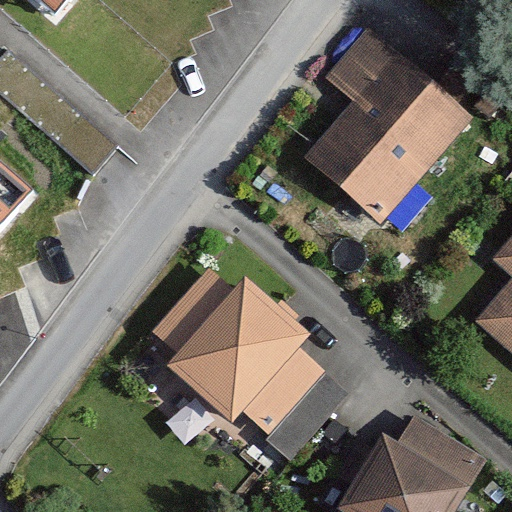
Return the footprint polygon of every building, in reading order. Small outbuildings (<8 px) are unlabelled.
[(71,0),(32,0),(54,19),(71,0)] [(511,12),(511,0),(480,0),(505,21),(511,12)] [(385,226),(478,121),(375,31),(333,78),(362,103),(310,161),(385,226)] [(0,228),(31,193),(0,165),(0,228)] [(511,353),(511,243),(496,261),(511,275),(511,289),(480,326),(511,353)] [(303,353),(316,339),(249,282),(240,293),(213,270),(157,335),(184,358),(172,373),(237,428),(247,417),(272,438),(327,374),(303,353)] [(462,511),(474,493),(389,442),(344,511),(462,511)]
